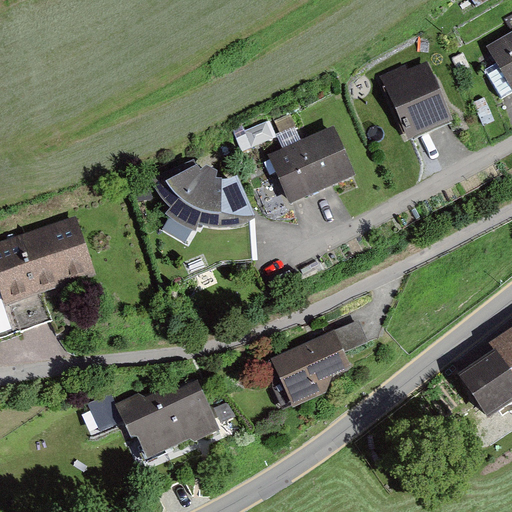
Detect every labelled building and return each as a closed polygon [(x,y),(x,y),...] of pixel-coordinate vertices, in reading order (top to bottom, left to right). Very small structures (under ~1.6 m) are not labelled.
[(484,82),(499,111),(511,104),(511,40),(488,54),(498,74),(484,82)] [(382,82),(410,147),(452,129),(427,72),(410,79),(406,71),(382,82)] [(275,176),(291,212),(355,185),(335,138),(302,152),(296,139),(282,145),(292,169),(275,176)] [(224,270),(253,272),(248,240),(254,236),(234,194),(227,199),(217,199),(214,189),(206,184),(200,188),(195,181),(192,176),(151,193),(155,204),(164,214),(171,221),(165,230),(196,245),(171,257),(185,286),(224,270)] [(78,217),(0,241),(0,275),(1,275),(9,300),(95,273),(78,217)] [(494,354),(460,376),(488,418),(511,401),(511,328),(488,345),(494,354)] [(330,344),(272,367),(293,418),(325,405),(328,395),(348,387),(330,344)] [(142,397),(120,408),(134,435),(140,432),(146,444),(159,438),(165,449),(191,435),(197,440),(218,429),(195,385),(177,394),(174,388),(145,403),(142,397)]
